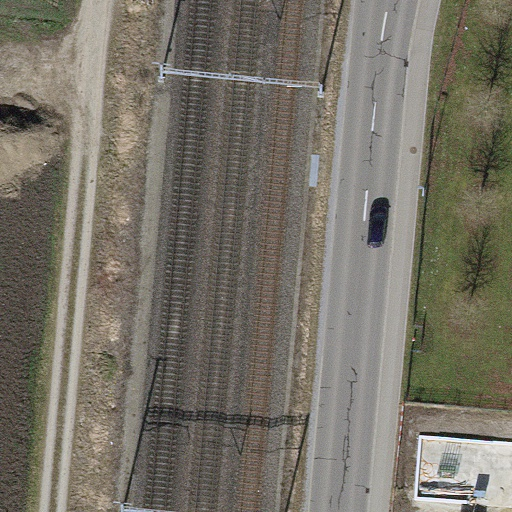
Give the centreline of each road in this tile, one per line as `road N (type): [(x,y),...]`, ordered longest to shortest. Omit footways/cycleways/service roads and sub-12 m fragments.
road 1 (track): [(57,511),(109,0)]
road 2 (secondary): [(389,0),(343,511)]
